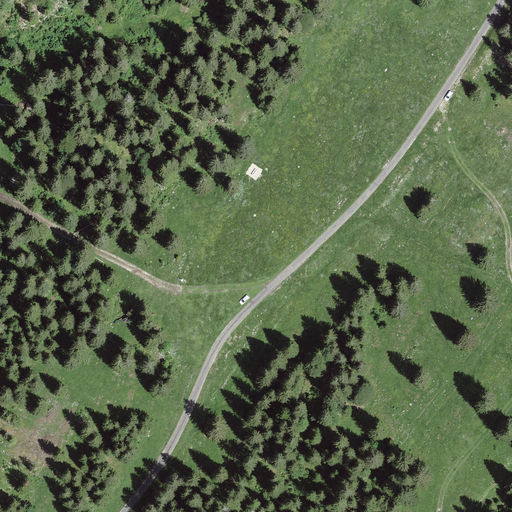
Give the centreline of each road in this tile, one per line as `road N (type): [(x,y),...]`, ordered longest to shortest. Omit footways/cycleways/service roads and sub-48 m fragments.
road 1 (track): [(125,511),(167,453),(224,335),(384,173),(502,0)]
road 2 (track): [(511,276),(504,216),(455,151),(448,84)]
road 3 (track): [(440,511),(447,480),(511,401)]
